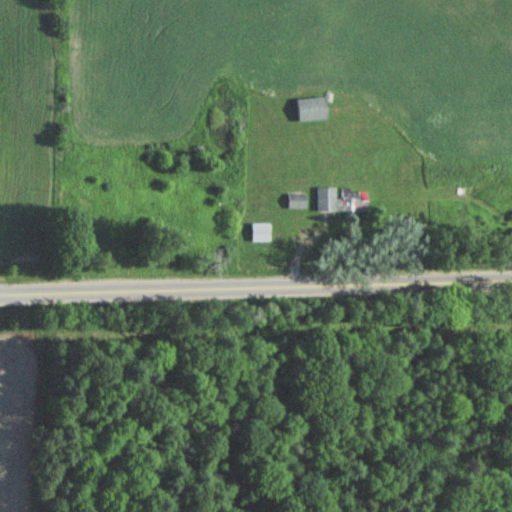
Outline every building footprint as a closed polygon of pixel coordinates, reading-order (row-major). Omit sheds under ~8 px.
[(324,121),(323,98),(294,99),(294,121),(324,121)] [(304,179),(304,163),(292,163),(292,179),(304,179)] [(316,188),(316,212),(367,211),(367,191),(337,191),(337,188),(316,188)] [(304,194),(286,194),(286,209),(304,209),(304,194)] [(250,242),(268,242),(268,224),(250,224),(250,242)]
